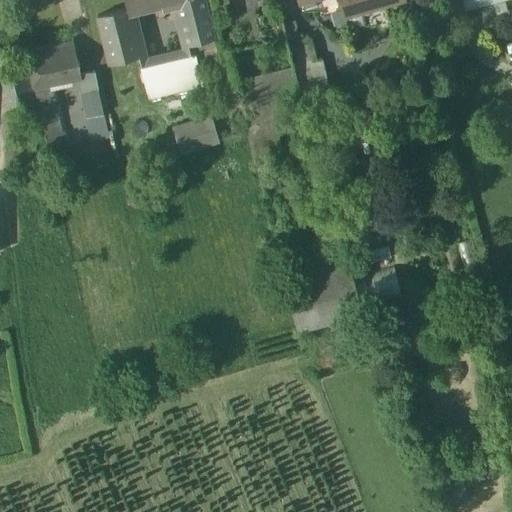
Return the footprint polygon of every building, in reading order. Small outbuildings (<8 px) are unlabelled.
[(123,0),(126,9),(126,12),(128,11),(173,0),(123,0)] [(175,0),(187,46),(213,40),(202,0),(175,0)] [(251,0),(257,21),(264,19),(263,16),(277,13),(273,0),(251,0)] [(298,0),(302,10),(317,6),(314,0),(298,0)] [(340,0),(344,14),(361,10),(382,5),(399,0),(340,0)] [(220,2),(211,5),(216,23),(229,20),(225,5),(220,2)] [(382,5),(361,10),(365,25),(385,20),(382,5)] [(126,9),(97,16),(109,65),(139,57),(128,11),(126,12),(126,9)] [(361,10),(344,14),(349,29),(365,25),(361,10)] [(277,13),(263,16),(264,19),(270,41),(284,37),(277,13)] [(309,39),(286,45),(292,67),(315,61),(309,39)] [(213,40),(187,46),(190,56),(193,55),(194,57),(216,52),(213,40)] [(72,44),(26,54),(34,88),(49,84),(80,76),(72,44)] [(190,56),(141,67),(146,86),(198,74),(194,57),(193,55),(190,56)] [(315,61),(292,67),(302,103),(330,95),(320,60),(315,61)] [(292,67),(242,81),(252,117),(270,112),(289,107),(302,103),(292,67)] [(24,68),(1,73),(11,117),(34,111),(24,68)] [(94,74),(80,76),(87,106),(101,104),(94,74)] [(49,84),(34,88),(40,115),(56,111),(49,84)] [(330,95),(302,103),(307,122),(335,114),(330,95)] [(302,103),(289,107),(297,137),(310,133),(307,122),(302,103)] [(101,104),(87,106),(89,118),(103,115),(101,104)] [(56,111),(40,115),(43,129),(59,125),(56,111)] [(252,117),(242,119),(257,172),(285,165),(270,112),(252,117)] [(109,138),(103,115),(89,118),(95,141),(109,138)] [(173,127),(180,154),(217,144),(210,117),(173,127)] [(65,151),(59,125),(43,129),(49,155),(65,151)] [(348,265),(285,281),(297,330),(361,314),(348,265)] [(403,295),(396,269),(353,281),(360,307),(403,295)]
